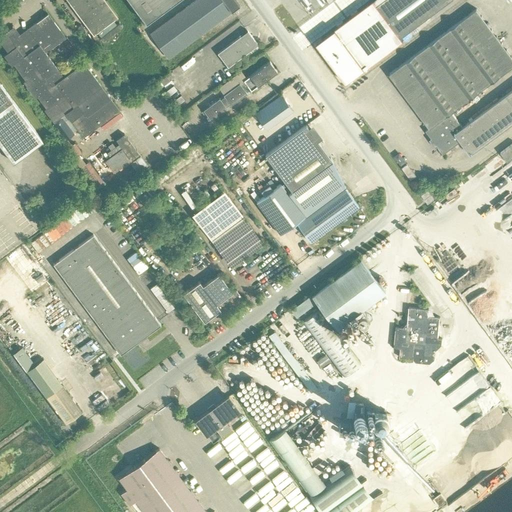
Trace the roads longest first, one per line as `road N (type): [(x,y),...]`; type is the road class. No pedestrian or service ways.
road 1 (residential): [(256,0),(390,180),(395,208),(71,446)]
road 2 (unknown): [(398,242),(378,337),(386,375),(403,383),(422,375),(456,345),(457,316),(413,256)]
road 3 (unknown): [(157,384),(159,411),(231,511)]
